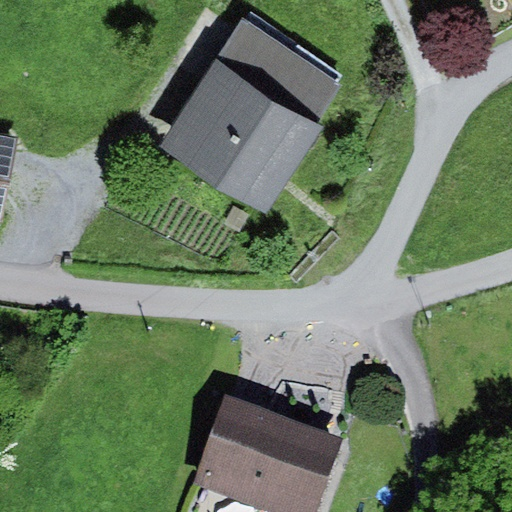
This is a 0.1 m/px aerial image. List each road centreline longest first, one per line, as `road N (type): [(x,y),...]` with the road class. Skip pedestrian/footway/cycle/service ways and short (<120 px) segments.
road 1 (residential): [(0,279),(239,309),(347,310),(511,261)]
road 2 (track): [(425,511),(403,350),(347,310)]
